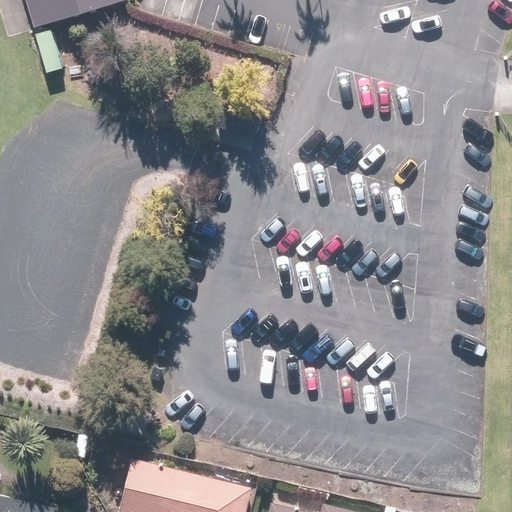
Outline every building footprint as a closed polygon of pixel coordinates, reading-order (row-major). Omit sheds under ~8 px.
[(22,0),(32,26),(101,0),(22,0)] [(56,28),(30,36),(43,76),(68,68),(56,28)] [(249,511),(256,483),(136,454),(123,509),(137,511),(249,511)] [(0,511),(75,511),(62,508),(64,499),(0,483),(0,511)] [(382,511),(328,499),(325,511),(275,499),(271,511),(382,511)]
